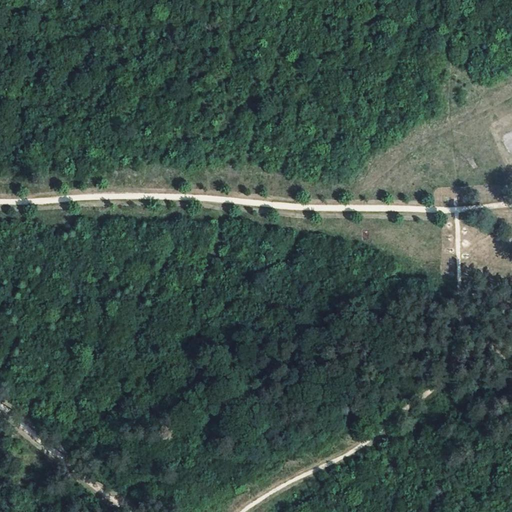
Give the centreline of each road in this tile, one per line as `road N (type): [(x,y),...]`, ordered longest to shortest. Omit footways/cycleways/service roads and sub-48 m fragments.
road 1 (track): [(0,201),(147,195),(456,208)]
road 2 (track): [(242,511),(350,452),(448,373),(462,316)]
road 3 (track): [(0,405),(131,511)]
